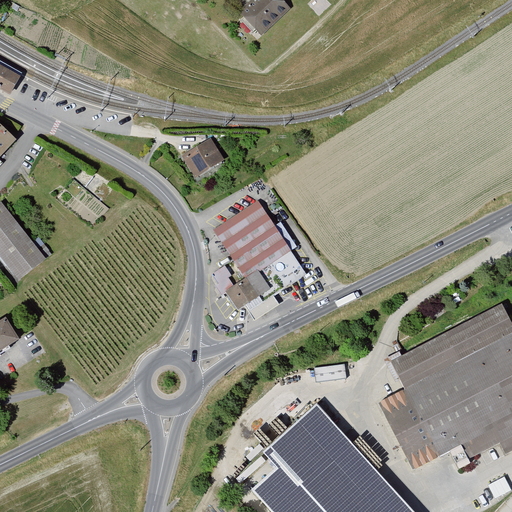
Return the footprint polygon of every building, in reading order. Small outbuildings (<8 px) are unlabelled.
[(250,0),(236,13),(259,37),(288,10),(278,0),(250,0)] [(0,59),(0,64),(18,74),(20,71),(0,59)] [(0,64),(0,88),(10,94),(21,76),(18,74),(0,64)] [(0,130),(0,163),(2,166),(10,156),(6,151),(13,141),(0,130)] [(207,139),(177,156),(191,180),(221,162),(207,139)] [(258,204),(215,232),(247,281),(226,295),(238,313),(245,308),(248,313),(273,296),(305,275),(290,252),(297,248),(279,221),(272,226),(258,204)] [(0,206),(0,263),(14,283),(42,262),(0,206)] [(279,306),(273,296),(248,313),(255,322),(279,306)] [(403,393),(376,406),(410,472),(448,452),(455,465),(499,443),(505,456),(511,453),(511,323),(503,305),(388,363),(403,393)] [(5,326),(0,329),(0,356),(17,346),(5,326)] [(334,379),(333,373),(326,374),(326,370),(316,370),(316,380),(334,379)] [(405,511),(310,406),(255,455),(268,469),(243,491),(261,511),(405,511)]
